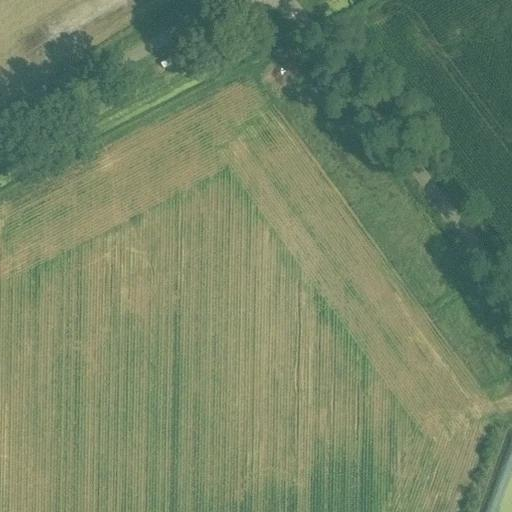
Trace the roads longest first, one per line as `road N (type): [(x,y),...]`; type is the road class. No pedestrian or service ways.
road 1 (unclassified): [(511,290),(283,0)]
road 2 (unclassified): [(0,131),(232,0)]
